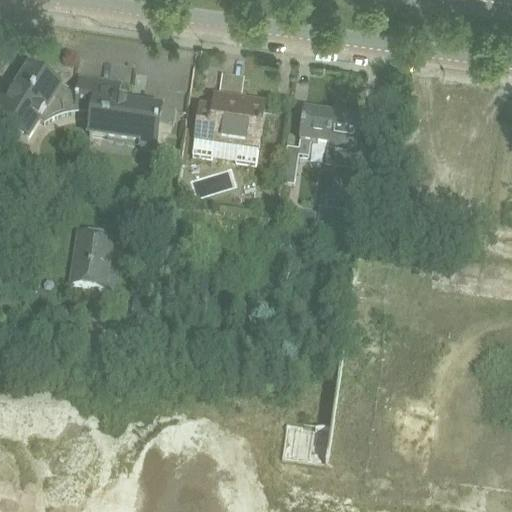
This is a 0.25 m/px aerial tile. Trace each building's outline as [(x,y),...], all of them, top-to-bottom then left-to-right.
[(9,106),(1,101),(1,102),(3,104),(0,108),(0,135),(5,138),(9,132),(28,143),(39,124),(45,127),(47,126),(52,123),(58,120),(63,118),(69,117),(75,116),(81,115),(87,115),(93,115),(89,138),(142,146),(141,152),(155,154),(159,127),(172,129),(172,126),(174,114),(118,106),(121,85),(120,85),(120,87),(80,81),(80,80),(79,79),(76,98),(53,83),(52,85),(30,71),(9,106)] [(258,154),(263,120),(265,108),(215,101),(214,108),(212,108),(213,99),(209,99),(207,111),(200,110),(198,122),(195,144),(193,154),(192,160),(237,167),(256,170),(258,154)] [(287,150),(284,166),(281,187),(293,189),(297,158),(309,160),(311,145),(326,147),(330,118),(306,114),(304,114),(300,144),(298,151),(287,150)] [(330,118),(326,147),(355,152),(360,122),(358,121),(358,122),(330,118)] [(359,209),(363,175),(365,161),(353,159),(347,207),(359,209)] [(105,291),(113,240),(77,234),(69,285),(105,291)]
